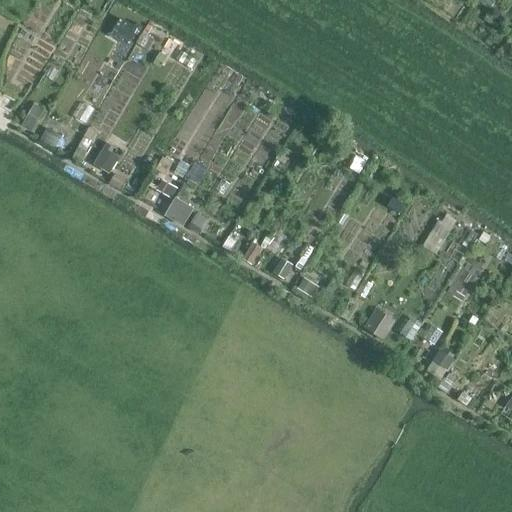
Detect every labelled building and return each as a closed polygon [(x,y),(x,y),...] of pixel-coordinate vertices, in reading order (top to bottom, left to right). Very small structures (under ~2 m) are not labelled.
[(34,104),(22,125),(32,131),(44,110),(34,104)] [(80,144),(72,159),(81,163),(88,148),(80,144)] [(96,162),(112,171),(122,153),(105,144),(96,162)] [(109,184),(121,191),(127,180),(115,173),(109,184)] [(157,190),(172,198),(177,189),(162,180),(157,190)] [(165,215),(182,225),(189,213),(172,203),(165,215)] [(264,251),(267,253),(261,262),(267,265),(273,256),(275,258),(286,241),(284,240),(287,236),(287,237),(291,231),(289,230),(298,216),(291,211),(278,230),(277,230),(271,240),(266,237),(262,244),(267,247),(264,251)] [(209,221),(198,215),(196,213),(188,227),(200,235),(209,221)] [(252,265),(262,249),(252,243),(242,259),(252,265)] [(269,275),(280,282),(286,273),(287,271),(275,264),(269,275)] [(320,289),(306,280),(300,291),(314,300),(320,289)] [(324,294),(326,295),(332,299),(338,288),(330,283),(324,294)] [(341,318),(344,319),(348,322),(358,304),(351,300),(341,318)] [(385,342),(395,325),(376,313),(365,330),(385,342)] [(422,370),(431,355),(420,348),(411,363),(422,370)] [(440,350),(432,361),(447,371),(455,360),(440,350)] [(438,388),(441,390),(447,394),(454,385),(444,378),(438,388)]
